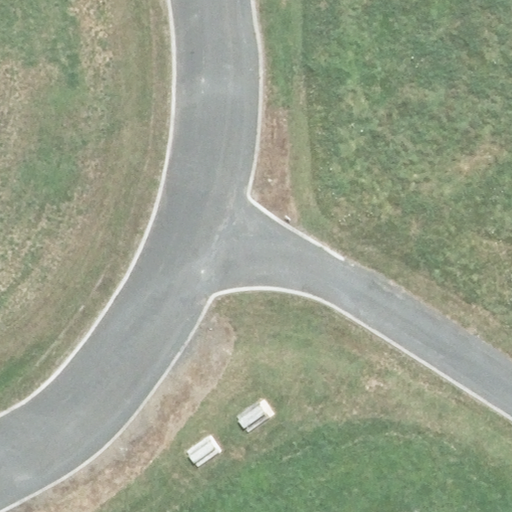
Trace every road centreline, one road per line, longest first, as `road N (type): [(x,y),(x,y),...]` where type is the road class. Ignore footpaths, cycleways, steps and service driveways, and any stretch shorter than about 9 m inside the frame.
road 1 (residential): [(195,179),(511,353)]
road 2 (residential): [(195,179),(141,297),(102,349),(0,433)]
road 3 (residential): [(208,0),(208,116),(195,179)]
